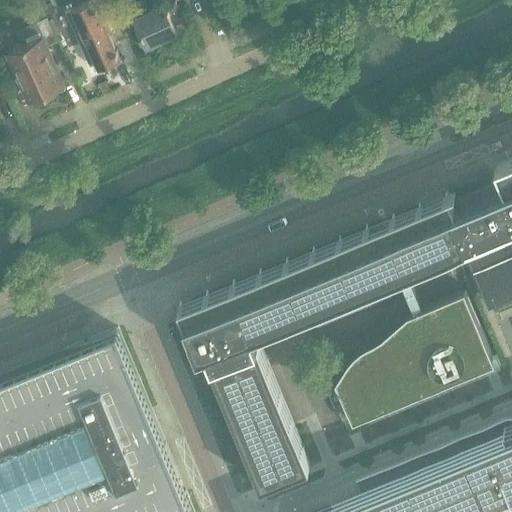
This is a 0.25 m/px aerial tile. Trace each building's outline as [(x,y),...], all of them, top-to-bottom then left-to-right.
[(90,0),(73,8),(82,27),(77,30),(83,43),(88,41),(100,67),(108,64),(108,65),(117,61),(117,60),(120,58),(118,53),(119,53),(117,49),(116,49),(108,32),(112,30),(106,17),(116,12),(110,0),(90,0)] [(144,0),(141,0),(121,9),(127,24),(135,21),(146,46),(178,32),(175,24),(185,20),(175,0),(173,0),(150,11),(144,0)] [(23,43),(8,49),(31,99),(65,84),(47,45),(58,40),(47,17),(35,22),(38,27),(19,35),(23,43)] [(511,157),(495,164),(504,186),(493,190),(455,206),(449,194),(450,193),(456,191),(455,189),(449,192),(447,193),(446,193),(421,204),(420,204),(418,205),(394,215),(393,215),(368,226),(366,226),(341,237),(340,237),(314,248),(313,248),(288,259),(287,259),(261,270),(260,270),(234,281),(233,281),(208,292),(207,292),(181,303),(180,303),(179,304),(190,331),(199,352),(200,352),(200,351),(207,349),(211,359),(211,360),(212,361),(255,467),(256,470),(262,483),(283,475),(283,474),(289,471),(289,472),(310,463),(294,424),(294,423),(263,349),(262,348),(259,340),(258,340),(254,329),(266,325),(266,324),(399,269),(407,266),(443,251),(449,249),(450,249),(450,250),(451,250),(451,251),(452,251),(453,251),(454,251),(455,251),(456,250),(457,250),(457,249),(458,249),(458,248),(458,247),(458,246),(458,245),(469,240),(471,245),(468,247),(491,302),(511,292),(511,157)] [(338,382),(329,385),(331,389),(331,390),(340,411),(340,413),(346,426),(346,427),(355,423),(353,419),(354,418),(492,361),(495,360),(465,287),(463,288),(423,305),(407,266),(399,269),(415,308),(408,311),(408,310),(401,317),(397,320),(384,332),(381,334),(374,338),(367,341),(364,344),(360,346),(354,351),(352,354),(349,357),(347,360),(336,377),(338,382)] [(152,408),(118,327),(0,375),(0,511),(194,511),(187,492),(185,489),(181,478),(166,441),(152,408)] [(511,511),(511,427),(483,440),(481,440),(360,490),(359,491),(334,501),(319,507),(308,511),(511,511)]
